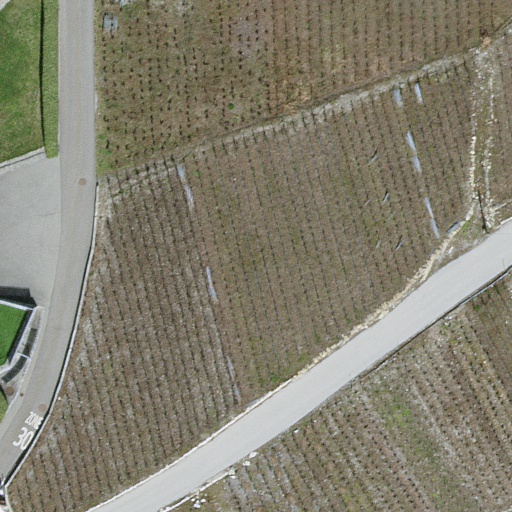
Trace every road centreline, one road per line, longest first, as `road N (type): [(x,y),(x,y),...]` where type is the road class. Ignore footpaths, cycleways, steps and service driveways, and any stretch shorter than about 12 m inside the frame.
road 1 (residential): [(78,0),(72,252),(48,355),(0,463)]
road 2 (unclassified): [(511,254),(123,511)]
road 3 (track): [(511,28),(488,55),(460,289)]
